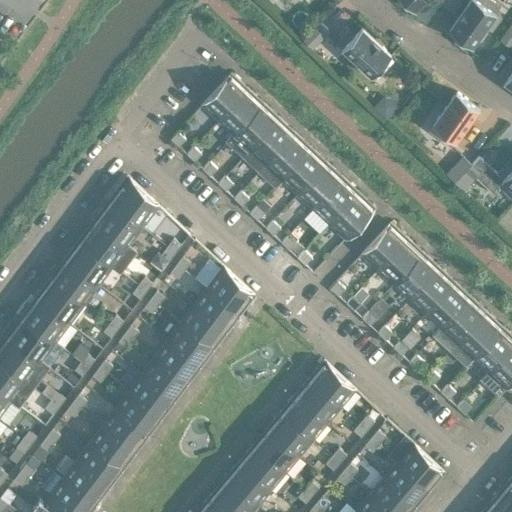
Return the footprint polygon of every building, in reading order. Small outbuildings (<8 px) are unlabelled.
[(446,0),(444,4),(453,10),(460,0),(446,0)] [(468,0),(449,28),(457,34),(453,40),(467,50),(485,25),(491,30),(501,16),(495,11),(499,5),(491,0),(468,0)] [(303,39),(311,47),(328,29),(320,21),(303,39)] [(511,21),(500,39),(509,45),(511,41),(511,21)] [(336,41),(371,74),(390,53),(361,26),(353,34),(348,29),(336,41)] [(497,76),(511,86),(511,55),(511,56),(497,76)] [(202,103),(218,118),(247,87),(246,86),(245,87),(238,82),(240,80),(231,72),(202,103)] [(226,140),(227,140),(263,102),(262,101),(260,102),(254,96),(256,95),(247,87),(218,118),(233,132),(226,140)] [(428,129),(451,145),(479,107),(456,90),(428,129)] [(380,97),(372,106),(385,119),(397,106),(388,97),(380,97)] [(243,155),(250,148),(279,117),(278,116),(276,117),(270,111),(271,110),(263,102),(227,140),(243,155)] [(257,169),(259,170),(295,131),(293,130),(292,132),(286,126),(287,124),(279,117),(250,148),(264,161),(257,169)] [(169,137),(178,146),(179,145),(178,145),(185,138),(177,129),(169,137)] [(281,177),(310,146),(309,145),(308,147),(302,141),(303,139),(295,131),(259,170),(274,184),(281,177)] [(185,152),(194,161),(194,160),(201,152),(193,145),(186,152),(185,152)] [(281,177),(297,192),(326,161),(325,160),(324,161),(317,155),(319,154),(310,146),(281,177)] [(446,173),(454,180),(471,163),(463,155),(446,173)] [(497,183),(511,197),(511,156),(496,173),(501,178),(497,183)] [(201,167),(210,175),(210,174),(217,167),(209,160),(202,167),(201,167)] [(297,192),(313,207),(342,176),(341,175),(339,176),(333,170),(334,169),(326,161),(297,192)] [(471,163),(454,180),(462,188),(479,170),(471,163)] [(115,193),(109,201),(141,225),(158,203),(127,174),(113,192),(115,193)] [(217,182),(225,190),(226,189),(232,182),(225,175),(218,182),(217,181),(217,182)] [(313,207),(329,221),(358,190),(357,189),(355,191),(349,185),(350,183),(342,176),(313,207)] [(233,197),(241,205),(242,204),(241,204),(248,197),(240,189),(234,197),(233,196),(233,197)] [(358,190),(329,221),(345,237),(374,206),(372,204),(371,206),(365,200),(366,198),(358,190)] [(101,208),(93,219),(135,251),(135,250),(127,244),(141,225),(109,201),(103,209),(101,208)] [(248,212),(257,220),(258,219),(257,219),(264,211),(256,204),(249,211),(248,212)] [(87,227),(78,238),(120,270),(135,251),(93,219),(92,220),(93,222),(88,228),(87,227)] [(264,226),(273,234),(273,233),(280,226),(272,219),(265,226),(264,226)] [(361,252),(378,267),(407,236),(406,235),(404,237),(398,231),(399,229),(390,221),(361,252)] [(280,241),(289,249),(289,248),(296,241),(288,234),(281,241),(281,240),(280,241)] [(378,267),(393,282),(422,251),(421,250),(420,251),(414,246),(415,244),(407,236),(378,267)] [(173,237),(167,245),(175,251),(181,243),(173,237)] [(72,246),(64,257),(98,283),(112,265),(120,271),(120,270),(78,238),(77,239),(79,241),(74,248),(72,246)] [(175,251),(167,245),(160,253),(169,259),(175,251)] [(296,256),(304,264),(305,263),(311,256),(303,248),(297,256),(296,255),(296,256)] [(393,282),(409,297),(438,266),(437,265),(436,266),(429,260),(431,259),(422,251),(393,282)] [(182,254),(176,263),(184,269),(190,261),(182,254)] [(58,265),(50,276),(83,302),(98,283),(64,257),(63,259),(65,260),(59,267),(58,265)] [(184,269),(176,263),(170,271),(178,277),(184,269)] [(223,264),(206,285),(240,311),(241,310),(239,309),(245,302),(246,303),(254,293),(223,264)] [(409,297),(425,312),(454,281),(453,279),(451,281),(445,275),(447,274),(438,266),(409,297)] [(144,275),(138,283),(146,289),(152,281),(144,275)] [(43,285),(35,296),(69,321),(83,302),(50,276),(48,278),(50,279),(45,286),(43,285)] [(329,287),(338,295),(338,294),(345,287),(337,279),(329,287)] [(433,333),(434,334),(470,295),(469,294),(467,296),(461,290),(462,288),(454,281),(425,312),(440,326),(433,333)] [(146,289),(138,283),(132,291),(140,297),(146,289)] [(206,285),(193,303),(227,328),(228,327),(226,326),(232,319),(233,320),(240,311),(206,285)] [(360,286),(353,294),(361,301),(368,293),(360,286)] [(156,289),(150,297),(158,303),(164,295),(156,289)] [(345,302),(353,310),(354,309),(361,301),(353,294),(346,301),(345,301),(345,302)] [(434,334),(450,348),(486,310),(484,309),(483,310),(477,305),(478,303),(470,295),(434,334)] [(29,304),(21,315),(54,340),(69,321),(35,296),(34,297),(36,298),(30,305),(29,304)] [(158,303),(150,297),(144,305),(152,311),(158,303)] [(193,303),(180,320),(214,346),(215,344),(213,343),(219,336),(220,338),(227,328),(193,303)] [(361,316),(369,325),(370,324),(369,324),(376,316),(368,309),(362,316),(361,316)] [(450,348),(465,363),(501,325),(500,324),(499,325),(493,319),(494,318),(486,310),(450,348)] [(115,313),(109,321),(117,327),(123,319),(115,313)] [(14,323),(6,334),(48,366),(48,365),(40,359),(54,340),(21,315),(20,316),(21,317),(16,324),(14,323)] [(180,320),(167,337),(201,363),(202,362),(200,360),(206,354),(207,355),(214,346),(180,320)] [(117,327),(109,321),(103,330),(111,336),(117,327)] [(130,323),(124,332),(132,338),(138,329),(130,323)] [(376,331),(385,339),(386,339),(385,338),(392,331),(384,324),(377,331),(376,331)] [(480,377),(481,378),(511,344),(511,337),(508,334),(510,333),(501,325),(465,363),(466,364),(473,356),(487,370),(480,377)] [(411,326),(400,338),(408,346),(419,334),(411,326)] [(132,338),(124,332),(118,340),(126,346),(132,338)] [(0,342),(0,359),(33,385),(48,366),(6,334),(5,335),(7,337),(1,343),(0,342)] [(167,337),(154,354),(188,380),(189,379),(187,378),(193,371),(194,372),(201,363),(167,337)] [(392,346),(401,354),(401,353),(408,346),(400,338),(393,346),(393,345),(392,346)] [(511,344),(481,378),(498,393),(511,378),(511,344)] [(86,351),(80,360),(88,366),(94,358),(86,351)] [(408,361),(417,369),(417,368),(423,361),(416,353),(409,361),(409,360),(408,361)] [(154,354),(141,372),(175,397),(176,396),(174,395),(180,388),(181,389),(188,380),(154,354)] [(104,358),(98,366),(106,372),(112,364),(104,358)] [(313,374),(309,378),(340,404),(355,387),(324,358),(312,372),(313,374)] [(0,389),(19,404),(33,385),(0,359),(0,389)] [(88,366),(80,360),(74,368),(82,374),(88,366)] [(106,372),(98,366),(92,374),(100,380),(106,372)] [(424,375),(432,384),(433,383),(432,383),(439,375),(431,368),(425,375),(424,375)] [(141,372),(128,389),(162,414),(163,413),(161,412),(166,405),(168,406),(175,397),(141,372)] [(299,390),(295,395),(327,421),(340,404),(309,378),(308,380),(306,379),(298,389),(299,390)] [(439,390),(448,398),(449,398),(448,397),(455,390),(447,383),(440,390),(439,390)] [(0,412),(10,399),(18,405),(19,404),(0,389),(0,412)] [(128,389),(115,406),(149,432),(150,431),(148,429),(153,423),(155,424),(162,414),(128,389)] [(57,390),(51,398),(59,404),(65,396),(57,390)] [(78,392),(72,400),(80,407),(86,399),(78,392)] [(285,407),(281,411),(313,438),(327,421),(295,395),(294,397),(292,396),(284,406),(285,407)] [(455,405),(464,413),(464,412),(471,405),(463,397),(456,405),(456,404),(455,405)] [(59,404),(51,398),(45,406),(53,412),(59,404)] [(80,407),(72,400),(66,409),(74,415),(80,407)] [(115,406),(102,423),(136,449),(137,448),(135,447),(140,440),(142,441),(149,432),(115,406)] [(271,423),(268,428),(299,454),(313,438),(281,411),(280,413),(278,412),(270,422),(271,423)] [(366,413),(360,421),(367,427),(374,419),(366,413)] [(367,427),(360,421),(353,429),(361,435),(367,427)] [(102,423),(89,441),(123,466),(124,465),(122,464),(127,457),(129,458),(136,449),(102,423)] [(52,427),(46,435),(54,441),(60,433),(52,427)] [(28,428),(22,436),(30,442),(36,435),(28,428)] [(257,440),(254,444),(285,471),(299,454),(268,428),(266,430),(264,429),(256,439),(257,440)] [(377,428),(371,436),(378,442),(385,435),(377,428)] [(405,434),(390,452),(430,486),(431,485),(430,484),(435,477),(437,478),(444,470),(405,434)] [(54,441),(46,435),(39,443),(48,449),(54,441)] [(30,442),(22,436),(16,445),(24,451),(30,442)] [(378,442),(371,436),(364,444),(372,450),(378,442)] [(89,441),(76,458),(110,484),(111,482),(109,481),(114,474),(116,476),(123,466),(89,441)] [(244,456),(240,461),(271,487),(285,471),(254,444),(252,446),(250,445),(242,455),(244,456)] [(338,446),(332,454),(339,460),(346,453),(338,446)] [(397,459),(384,475),(416,503),(417,501),(416,500),(421,494),(423,495),(430,486),(390,452),(389,453),(397,459)] [(339,460),(332,454),(325,462),(333,468),(339,460)] [(76,458),(63,475),(97,501),(98,500),(96,498),(101,492),(103,493),(110,484),(76,458)] [(26,461),(20,470),(28,476),(34,468),(26,461)] [(229,473),(226,478),(257,504),(271,487),(240,461),(238,463),(236,462),(228,472),(229,473)] [(349,461),(343,469),(351,475),(357,468),(349,461)] [(351,475),(343,469),(336,477),(344,483),(351,475)] [(28,476),(20,470),(13,478),(22,484),(28,476)] [(63,475),(50,492),(75,511),(85,511),(88,509),(90,510),(97,501),(63,475)] [(384,475),(370,492),(394,511),(405,511),(407,510),(409,511),(416,503),(384,475)] [(216,490),(212,494),(233,511),(250,511),(257,504),(226,478),(224,480),(222,478),(214,488),(216,490)] [(499,490),(492,498),(508,511),(511,511),(511,480),(509,478),(507,479),(509,481),(500,491),(499,490)] [(310,479),(304,487),(312,493),(318,485),(310,479)] [(312,493),(304,487),(297,495),(305,501),(312,493)] [(75,511),(50,492),(37,510),(39,511),(75,511)] [(394,511),(370,492),(356,508),(360,511),(394,511)] [(202,506),(198,511),(199,511),(233,511),(212,494),(210,496),(209,495),(200,505),(202,506)] [(321,494),(315,502),(323,509),(329,501),(321,494)] [(481,510),(479,511),(508,511),(492,498),(490,500),(492,501),(483,511),(481,510)] [(8,502),(2,510),(4,511),(15,511),(17,509),(8,502)] [(319,511),(323,509),(315,502),(308,510),(310,511),(319,511)]
